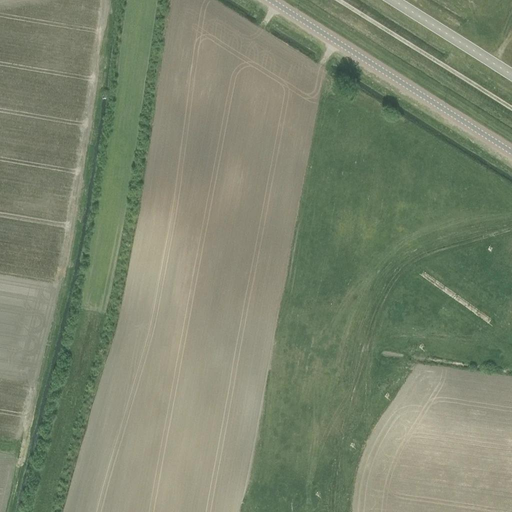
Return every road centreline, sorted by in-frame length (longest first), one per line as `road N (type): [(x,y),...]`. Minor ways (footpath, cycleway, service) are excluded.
road 1 (unclassified): [(511,153),(267,0)]
road 2 (track): [(511,107),(342,0)]
